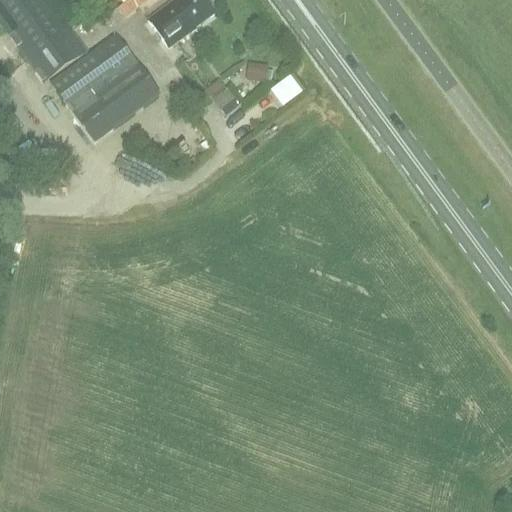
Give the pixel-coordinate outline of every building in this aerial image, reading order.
[(0,0),(0,25),(43,85),(87,54),(47,0),(0,0)] [(131,0),(138,9),(149,0),(131,0)] [(196,30),(215,16),(202,0),(182,0),(177,4),(176,2),(148,23),(169,52),(197,31),(196,30)] [(71,116),(137,67),(115,38),(50,87),(71,116)] [(139,67),(72,117),(94,148),(161,98),(139,67)] [(245,72),(246,87),(269,86),(268,70),(245,72)] [(0,110),(10,102),(0,89),(0,110)] [(226,92),(212,104),(219,113),(234,101),(226,92)] [(14,128),(31,114),(18,97),(1,111),(14,128)]
